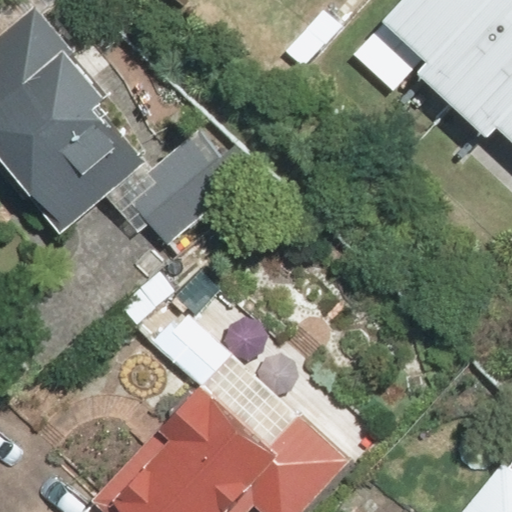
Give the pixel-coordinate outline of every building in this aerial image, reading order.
[(40,0),(0,33),(0,149),(64,227),(150,157),(101,98),(114,88),(40,0)] [(511,0),(434,0),(488,55),(511,31),(511,0)] [(511,31),(488,55),(511,79),(511,31)] [(79,511),(232,511),(248,496),(264,511),(294,511),(351,453),(238,346),(79,511)] [(511,511),(511,462),(505,457),(460,511),(511,511)]
